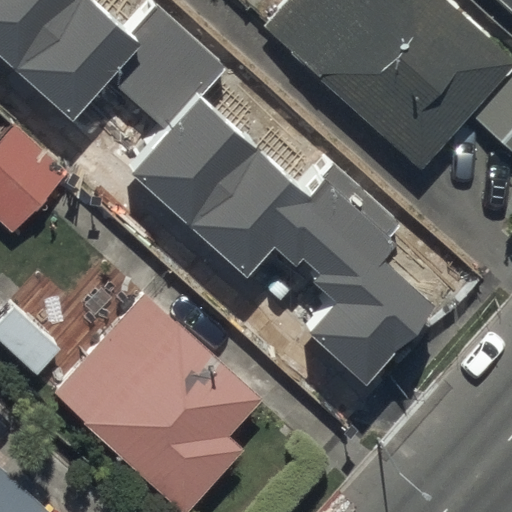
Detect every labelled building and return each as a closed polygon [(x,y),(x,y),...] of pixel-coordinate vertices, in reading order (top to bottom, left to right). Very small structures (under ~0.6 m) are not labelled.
[(134,169),(364,379),(434,303),(377,251),(403,223),(324,151),(298,179),(205,93),(233,62),(165,0),(140,0),(123,20),(101,0),(0,0),(0,39),(72,106),(109,66),(174,125),(134,169)] [(279,0),(249,34),(407,174),(500,70),(421,0),(279,0)] [(511,0),(473,0),(499,23),(511,8),(511,0)] [(511,64),(457,124),(511,172),(511,64)] [(0,146),(0,233),(6,238),(60,178),(11,134),(0,146)] [(250,409),(134,305),(45,405),(165,511),(181,511),(228,460),(215,449),(250,409)] [(0,322),(0,353),(33,383),(59,355),(10,312),(0,322)] [(32,511),(0,483),(0,511),(32,511)]
